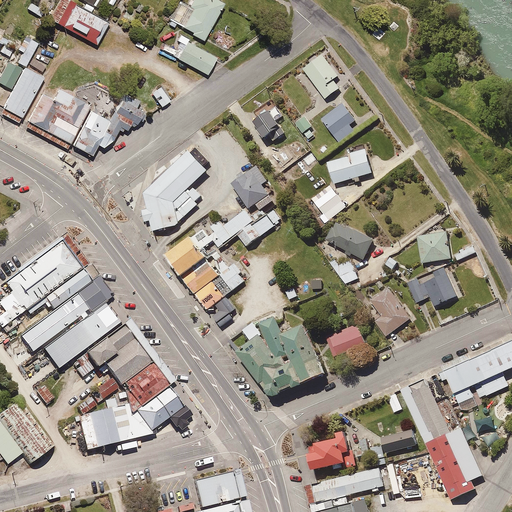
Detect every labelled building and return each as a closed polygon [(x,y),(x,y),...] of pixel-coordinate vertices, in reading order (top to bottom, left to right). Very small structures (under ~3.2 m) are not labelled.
[(51,0),(43,15),(88,41),(100,20),(64,0),(51,0)] [(185,6),(176,23),(186,29),(185,31),(197,37),(216,0),(182,0),(181,3),(185,6)] [(39,42),(33,38),(18,62),(25,66),(39,42)] [(171,54),(199,71),(211,52),(181,38),(171,54)] [(314,48),(294,64),(319,95),(333,83),(327,75),(332,71),(314,48)] [(17,63),(0,95),(0,106),(12,113),(36,72),(17,63)] [(34,89),(17,121),(59,143),(82,101),(53,84),(45,95),(34,89)] [(160,87),(150,93),(161,108),(170,102),(160,87)] [(133,98),(115,92),(92,142),(96,145),(111,126),(115,127),(117,124),(121,126),(126,118),(133,120),(139,108),(129,104),(133,98)] [(335,98),(313,115),(332,139),(354,122),(335,98)] [(82,107),(65,141),(85,152),(103,118),(82,107)] [(275,123),(263,107),(244,119),(258,135),(275,123)] [(310,128),(314,125),(303,112),(293,120),(308,139),(314,134),(310,128)] [(341,152),(319,159),(325,180),(367,170),(360,143),(341,148),(341,152)] [(133,190),(141,229),(170,224),(165,200),(200,167),(180,146),(133,190)] [(221,182),(244,209),(268,189),(246,162),(221,182)] [(339,202),(324,183),(306,198),(321,217),(339,202)] [(368,235),(328,218),(319,236),(356,255),(368,235)] [(150,253),(167,274),(206,242),(189,221),(150,253)] [(442,229),(411,233),(415,259),(446,255),(442,229)] [(0,271),(0,285),(14,305),(69,265),(48,236),(0,271)] [(167,274),(182,292),(221,260),(206,242),(167,274)] [(453,254),(457,262),(477,253),(474,245),(453,254)] [(399,262),(390,256),(384,266),(392,271),(399,262)] [(235,276),(221,260),(182,292),(196,309),(235,276)] [(351,261),(336,268),(344,284),(359,277),(351,261)] [(410,274),(399,281),(410,299),(421,294),(426,304),(451,292),(437,262),(424,267),(428,275),(415,281),(410,274)] [(37,299),(43,307),(80,279),(69,265),(14,305),(20,312),(37,299)] [(25,352),(32,346),(95,299),(80,279),(43,307),(9,331),(25,352)] [(323,280),(312,280),(312,290),(323,290),(323,280)] [(307,282),(296,282),(296,294),(307,294),(307,282)] [(394,301),(382,285),(366,295),(375,312),(373,314),(381,329),(407,314),(397,300),(394,301)] [(201,310),(212,325),(234,310),(222,294),(201,310)] [(48,367),(61,357),(111,320),(95,299),(32,346),(48,367)] [(219,340),(225,350),(257,398),(316,373),(294,322),(274,331),(266,313),(249,320),(219,340)] [(73,374),(94,359),(123,337),(111,320),(61,357),(73,374)] [(318,335),(326,355),(360,341),(352,321),(318,335)] [(511,364),(511,339),(510,336),(434,369),(445,394),(511,364)] [(94,359),(109,379),(139,357),(123,337),(94,359)] [(118,390),(128,405),(158,383),(139,357),(109,379),(118,390)] [(423,373),(391,388),(442,498),(474,483),(423,373)] [(128,405),(143,430),(173,406),(158,383),(128,405)] [(93,441),(143,430),(128,405),(118,390),(96,394),(98,405),(85,407),(93,441)] [(0,431),(13,450),(21,461),(49,441),(15,393),(0,404),(0,431)] [(180,415),(173,406),(143,430),(165,426),(180,415)] [(76,445),(93,441),(85,407),(68,411),(76,445)] [(0,459),(13,450),(0,431),(0,459)] [(304,450),(297,452),(302,469),(332,461),(333,467),(349,463),(344,446),(338,448),(334,432),(302,441),(304,450)] [(369,457),(368,438),(356,439),(358,458),(369,457)] [(372,465),(303,482),(308,503),(349,493),(378,486),(372,465)] [(180,480),(188,508),(240,494),(233,466),(180,480)] [(396,467),(386,470),(390,486),(400,483),(396,467)] [(353,511),(349,493),(308,503),(310,511),(353,511)] [(244,511),(240,494),(188,508),(171,511),(244,511)]
